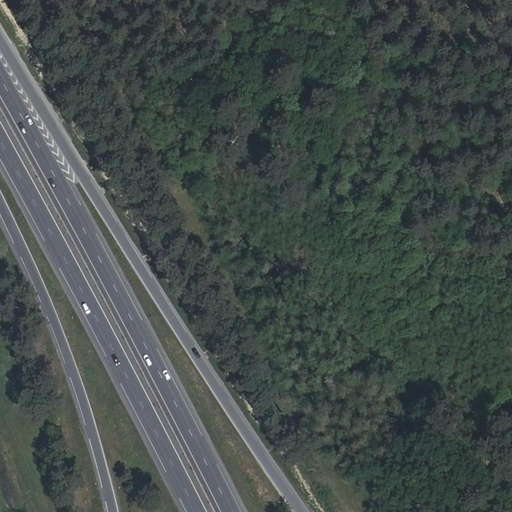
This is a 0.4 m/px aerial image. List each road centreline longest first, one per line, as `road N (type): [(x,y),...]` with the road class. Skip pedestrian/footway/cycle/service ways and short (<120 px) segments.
road 1 (motorway): [(304,511),(0,37)]
road 2 (motorway): [(231,511),(0,77)]
road 3 (motorway): [(0,137),(196,511)]
road 4 (motorway): [(0,197),(62,327),(101,437),(116,511)]
